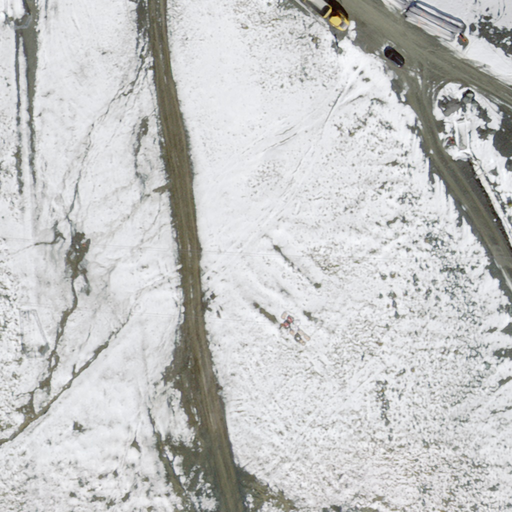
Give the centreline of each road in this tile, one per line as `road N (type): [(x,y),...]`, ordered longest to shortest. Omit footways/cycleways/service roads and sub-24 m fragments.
road 1 (track): [(511,253),(437,109),(359,13)]
road 2 (track): [(511,107),(343,0)]
